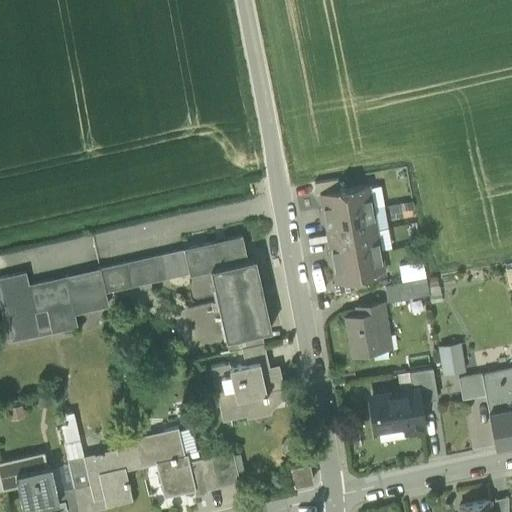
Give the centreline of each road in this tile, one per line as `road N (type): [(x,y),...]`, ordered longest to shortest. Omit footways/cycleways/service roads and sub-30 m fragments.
road 1 (unclassified): [(337,497),(244,0)]
road 2 (residential): [(511,460),(337,497)]
